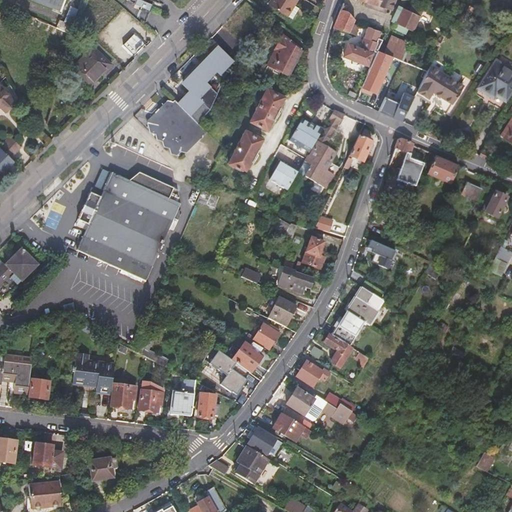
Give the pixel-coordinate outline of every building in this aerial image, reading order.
[(35,0),(59,9),(62,0),(155,0),(158,1),(158,0),(35,0)] [(295,4),(296,0),(271,0),(269,4),(293,18),(298,9),(293,6),(295,4)] [(359,0),(363,1),(365,6),(376,9),(377,6),(390,10),(390,9),(392,5),(394,1),(392,0),(359,0)] [(463,0),(460,7),(465,10),(469,3),(463,0)] [(408,11),(419,16),(423,8),(412,3),(408,11)] [(342,4),(340,9),(346,11),(347,12),(349,6),(342,4)] [(390,9),(400,13),(402,9),(392,5),(390,9)] [(408,11),(402,8),(402,9),(400,13),(395,23),(413,31),(420,17),(419,16),(408,11)] [(27,9),(25,14),(36,18),(38,20),(40,14),(27,9)] [(340,9),(333,28),(355,34),(359,25),(353,23),(354,19),(347,12),(346,11),(340,9)] [(97,32),(117,52),(123,45),(121,43),(136,29),(120,13),(110,23),(108,21),(97,32)] [(372,16),(367,28),(379,33),(384,21),(372,16)] [(38,20),(36,18),(34,23),(45,28),(47,23),(38,20)] [(19,26),(38,35),(41,29),(21,20),(19,26)] [(74,35),(76,27),(73,26),(61,20),(58,28),(71,34),(72,34),(74,35)] [(47,23),(45,28),(44,31),(68,41),(71,34),(58,28),(47,23)] [(357,62),(370,68),(377,51),(384,35),(379,33),(367,28),(359,48),(348,44),(343,57),(352,61),(357,62)] [(262,73),(274,80),(279,70),(287,74),(301,48),(283,33),(262,73)] [(383,54),(392,58),(402,62),(410,45),(391,36),(383,54)] [(62,57),(65,57),(68,48),(65,46),(63,45),(60,44),(58,45),(57,45),(56,47),(55,48),(54,50),(54,51),(55,53),(56,55),(59,57),(62,57)] [(70,68),(72,69),(77,75),(89,86),(111,64),(93,46),(70,68)] [(191,90),(178,101),(197,121),(209,109),(218,93),(207,82),(218,71),(225,78),(234,61),(221,47),(207,59),(209,61),(198,72),(196,70),(184,82),(191,90)] [(370,68),(361,87),(376,93),(392,58),(383,54),(377,51),(370,68)] [(511,89),(511,69),(496,60),(477,89),(487,95),(483,100),(503,113),(511,99),(511,93),(510,92),(511,89)] [(423,80),(417,92),(428,99),(432,91),(452,104),(463,86),(430,65),(426,73),(423,80)] [(0,107),(1,107),(6,112),(17,101),(0,83),(0,107)] [(250,120),(267,128),(283,96),(267,87),(250,120)] [(404,90),(399,102),(385,96),(379,110),(403,120),(414,94),(404,90)] [(178,101),(175,98),(172,101),(167,100),(155,111),(156,117),(148,125),(149,130),(155,132),(156,138),(162,140),(163,145),(169,147),(170,153),(175,154),(180,150),(185,151),(206,131),(197,121),(178,101)] [(355,100),(352,108),(368,114),(371,106),(355,100)] [(511,116),(500,135),(511,142),(511,105),(510,108),(511,109),(511,116)] [(338,122),(343,115),(334,110),(330,117),(338,122)] [(333,132),(338,122),(330,117),(323,127),(333,132)] [(316,140),(321,131),(312,126),(311,127),(300,120),(288,141),(296,145),(296,149),(300,148),(308,153),(316,140)] [(325,145),(333,132),(323,127),(321,131),(316,140),(317,141),(325,145)] [(228,162),(245,170),(262,139),(245,130),(228,162)] [(0,145),(10,156),(20,147),(10,136),(0,145)] [(371,142),(358,136),(349,155),(362,162),(367,150),(370,143),(371,142)] [(397,140),(389,165),(397,168),(407,161),(412,144),(401,139),(399,139),(398,140),(397,140)] [(336,152),(325,145),(317,141),(309,155),(307,154),(305,158),(304,160),(311,164),(305,175),(325,187),(333,174),(326,170),(336,152)] [(0,173),(0,174),(15,160),(10,156),(0,145),(0,173)] [(472,146),(469,152),(478,155),(481,150),(472,146)] [(336,152),(326,170),(333,174),(343,156),(336,152)] [(450,184),(458,167),(436,157),(428,174),(450,184)] [(269,180),(286,190),(297,171),(279,160),(269,180)] [(297,171),(305,175),(311,164),(304,160),(297,171)] [(179,205),(178,191),(137,174),(128,181),(111,173),(100,198),(89,194),(77,221),(88,226),(76,251),(145,281),(162,243),(179,205)] [(476,200),(481,188),(468,182),(462,193),(476,200)] [(506,197),(491,189),(481,211),(497,218),(506,197)] [(202,190),(197,200),(213,207),(217,198),(202,190)] [(385,212),(382,221),(397,228),(401,220),(385,212)] [(320,217),(315,228),(329,232),(332,222),(320,217)] [(289,225),(281,220),(277,218),(272,227),(285,234),(289,225)] [(311,239),(302,262),(320,269),(324,259),(318,256),(323,243),(311,239)] [(394,251),(371,240),(367,250),(381,257),(379,264),(387,268),(394,251)] [(500,247),(489,270),(501,276),(511,253),(500,247)] [(0,265),(0,286),(13,273),(21,281),(26,276),(36,265),(20,249),(4,265),(3,263),(0,265)] [(409,264),(412,259),(404,255),(402,261),(409,264)] [(295,274),(295,271),(290,269),(282,266),(279,265),(275,274),(280,277),(277,284),(281,286),(301,294),(304,287),(308,288),(311,281),(295,274)] [(435,279),(439,271),(429,266),(425,272),(435,279)] [(245,279),(255,283),(258,278),(248,273),(245,279)] [(365,323),(369,326),(378,312),(366,304),(373,294),(361,287),(346,311),(348,312),(365,323)] [(235,309),(238,303),(219,294),(216,299),(235,309)] [(268,318),(284,327),(294,307),(277,299),(268,318)] [(332,335),(351,347),(361,331),(360,331),(365,323),(348,312),(343,320),(342,320),(332,335)] [(96,329),(82,319),(78,326),(92,336),(96,329)] [(254,338),(253,339),(268,349),(279,332),(269,325),(267,327),(263,324),(254,338)] [(96,329),(92,336),(98,340),(102,334),(96,329)] [(154,338),(139,330),(130,350),(142,356),(155,362),(167,368),(170,362),(148,351),(154,338)] [(349,355),(353,348),(351,347),(332,335),(329,333),(324,343),(338,352),(334,359),(334,365),(340,369),(349,355)] [(15,345),(24,346),(25,339),(16,338),(15,345)] [(230,361),(248,374),(260,358),(249,350),(251,347),(244,343),(230,361)] [(451,351),(463,359),(465,354),(453,347),(451,351)] [(365,366),(369,359),(353,348),(349,355),(365,366)] [(223,363),(227,358),(216,351),(213,356),(223,363)] [(97,391),(110,392),(113,365),(88,362),(88,355),(75,353),(74,366),(72,366),(72,370),(73,371),(72,381),(89,383),(90,386),(96,387),(96,391),(97,391)] [(142,356),(142,360),(153,365),(155,362),(142,356)] [(26,395),(30,360),(20,359),(19,362),(3,360),(2,363),(0,384),(10,385),(10,383),(14,384),(13,393),(26,395)] [(322,372),(307,361),(297,376),(312,386),(318,377),(324,382),(330,374),(324,370),(322,372)] [(224,397),(233,402),(247,381),(231,370),(221,385),(229,390),(224,397)] [(29,397),(47,399),(49,382),(31,380),(29,397)] [(170,414),(190,416),(195,381),(193,381),(184,380),(182,393),(173,392),(170,414)] [(110,406),(130,409),(132,399),(134,399),(136,387),(113,384),(110,406)] [(304,416),(314,399),(297,388),(287,405),(304,416)] [(138,409),(157,412),(157,404),(161,404),(162,393),(140,391),(138,409)] [(197,417),(212,418),(213,415),(219,415),(220,403),(214,402),(215,396),(199,394),(197,417)] [(337,410),(341,403),(342,401),(331,394),(325,402),(326,403),(337,410)] [(325,402),(316,396),(314,399),(304,416),(312,421),(315,421),(321,410),(326,403),(325,402)] [(321,410),(332,417),(337,410),(326,403),(321,410)] [(354,418),(356,415),(341,403),(337,410),(332,417),(344,424),(350,415),(354,418)] [(285,408),(281,414),(295,423),(299,417),(285,408)] [(367,421),(370,417),(364,412),(361,417),(367,421)] [(295,439),(303,427),(295,423),(281,414),(272,429),(288,439),(290,436),(295,439)] [(283,444),(254,426),(247,437),(250,440),(248,443),(266,455),(268,452),(275,457),(283,444)] [(0,461),(14,463),(16,442),(0,439),(0,461)] [(31,465),(59,468),(62,452),(52,450),(52,446),(34,444),(31,465)] [(257,453),(246,446),(234,466),(237,469),(235,472),(253,483),(268,459),(257,453)] [(475,466),(485,471),(494,457),(484,452),(475,466)] [(112,478),(109,458),(88,461),(91,481),(112,478)] [(215,460),(208,466),(221,474),(225,467),(215,460)] [(333,479),(328,487),(336,493),(341,485),(333,479)] [(30,507),(59,504),(57,483),(44,484),(29,486),(30,507)] [(189,511),(220,511),(224,510),(213,489),(206,493),(208,497),(197,503),(198,506),(189,511)] [(434,507),(440,511),(443,507),(437,503),(434,507)]
